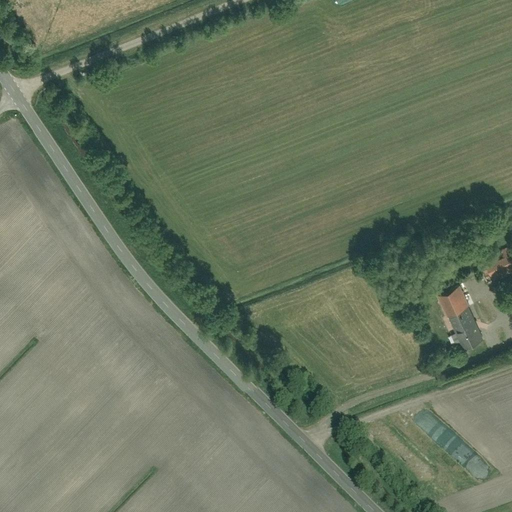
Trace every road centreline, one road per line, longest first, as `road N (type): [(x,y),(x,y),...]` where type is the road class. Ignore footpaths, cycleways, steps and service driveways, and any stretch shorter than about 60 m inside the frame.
road 1 (tertiary): [(14,93),(167,305),(374,511)]
road 2 (residential): [(232,0),(14,93)]
road 3 (unknown): [(466,338),(356,377),(294,431)]
